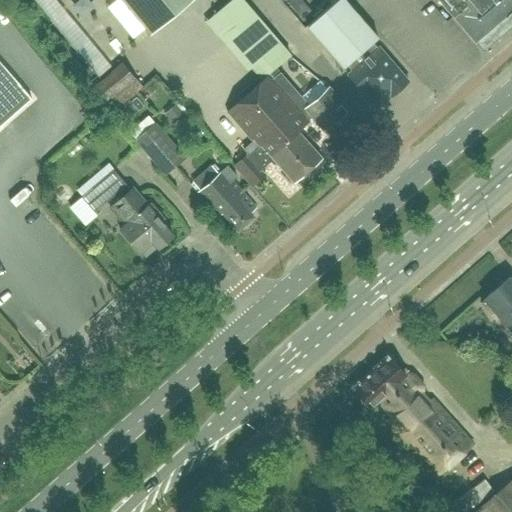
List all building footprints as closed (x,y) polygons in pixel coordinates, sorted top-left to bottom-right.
[(108,0),(40,0),(66,24),(83,7),(116,37),(131,21),(108,0)] [(120,0),(149,35),(192,0),(120,0)] [(271,78),(268,74),(289,56),(240,0),(230,0),(215,14),(267,74),(255,84),(296,131),(308,120),(307,119),(310,116),(335,144),(359,123),(326,85),(307,103),(279,71),(271,78)] [(312,13),(300,0),(287,0),(286,2),(302,21),(312,13)] [(389,96),(407,80),(378,46),(376,48),(371,43),(377,37),(345,0),(335,0),(306,25),(342,67),(346,64),(351,70),(347,73),(363,92),(365,90),(377,105),(389,96)] [(474,42),(511,7),(511,0),(437,0),(452,17),(474,42)] [(0,124),(30,98),(0,63),(0,124)] [(113,113),(142,87),(122,63),(93,87),(113,113)] [(320,157),(296,131),(255,84),(225,110),(257,147),(248,155),(247,153),(233,166),(251,187),(266,174),(261,169),(272,158),(292,182),(320,157)] [(174,104),(164,112),(171,120),(181,112),(174,104)] [(183,157),(153,122),(133,139),(163,174),(183,157)] [(92,211),(124,183),(111,168),(79,195),(92,211)] [(236,229),(252,216),(237,197),(243,192),(231,177),(228,180),(219,169),(196,188),(217,214),(221,210),(236,229)] [(120,216),(125,221),(118,227),(138,250),(150,240),(155,247),(171,233),(159,220),(163,216),(149,201),(146,204),(131,186),(108,206),(118,217),(120,216)] [(511,283),(507,278),(481,300),(491,312),(494,309),(511,329),(511,283)] [(408,375),(405,377),(403,376),(404,375),(389,358),(354,389),(368,406),(377,399),(392,418),(390,420),(397,428),(396,429),(435,474),(469,444),(422,390),(419,393),(418,392),(421,389),(421,385),(412,375),(408,375)] [(511,511),(511,478),(473,511),(511,511)]
